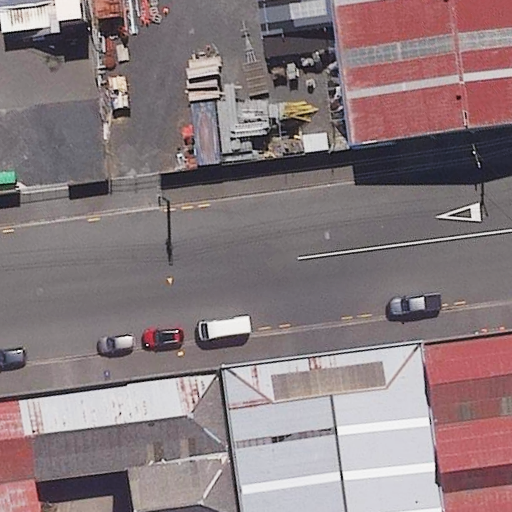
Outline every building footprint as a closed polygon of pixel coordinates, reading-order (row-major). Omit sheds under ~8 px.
[(0,0),(0,7),(6,7),(9,31),(92,23),(89,0),(0,0)] [(511,0),(344,0),(362,144),(511,125),(511,0)] [(511,511),(511,339),(431,350),(450,511),(511,511)] [(450,511),(431,350),(242,373),(251,444),(259,511),(450,511)] [(139,458),(251,444),(242,373),(0,402),(0,511),(53,511),(48,469),(139,458)] [(259,511),(251,444),(139,458),(145,511),(259,511)]
